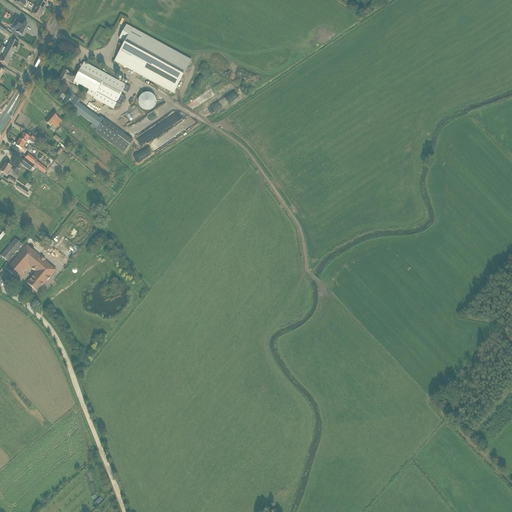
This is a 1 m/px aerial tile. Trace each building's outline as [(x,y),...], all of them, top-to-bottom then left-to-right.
[(17,0),(15,4),(23,9),(26,4),(20,0),(17,0)] [(38,0),(35,6),(36,7),(32,14),(39,18),(43,11),(47,4),(39,0),(38,0)] [(16,20),(11,31),(13,31),(12,34),(17,37),(19,34),(22,36),(24,32),(25,29),(27,25),(21,22),(16,20)] [(174,93),(191,62),(126,26),(119,39),(125,42),(115,61),(174,93)] [(3,32),(9,37),(12,34),(5,29),(3,32)] [(2,46),(0,49),(0,52),(3,54),(0,59),(0,61),(3,63),(7,66),(14,52),(19,44),(14,42),(11,40),(6,48),(2,46)] [(64,71),(59,80),(64,83),(66,80),(71,82),(78,86),(79,84),(81,79),(98,89),(95,94),(116,104),(120,106),(124,100),(125,100),(126,99),(125,98),(124,98),(125,96),(121,94),(123,91),(127,93),(130,87),(126,85),(88,65),(84,63),(79,70),(76,77),(69,74),(65,71),(64,71)] [(138,101),(138,103),(138,104),(139,106),(139,107),(140,109),(142,110),(143,110),(144,111),(147,111),(149,111),(151,110),(152,110),(153,109),(154,107),(155,106),(156,104),(156,102),(156,101),(155,99),(154,97),(153,96),(152,95),(151,94),(150,94),(148,93),(146,93),(144,93),(143,94),(141,95),(140,96),(139,98),(138,100),(138,101)] [(69,95),(63,103),(68,106),(74,99),(69,95)] [(74,99),(72,102),(77,105),(78,103),(80,100),(76,97),(74,99)] [(45,122),(50,127),(58,118),(52,113),(45,122)] [(96,131),(95,133),(124,154),(133,142),(105,120),(96,131)] [(24,134),(20,139),(26,143),(28,140),(34,144),(38,139),(37,138),(33,136),(31,138),(24,134)] [(18,143),(16,146),(20,149),(25,152),(27,150),(29,145),(26,143),(20,139),(20,140),(19,140),(18,140),(17,142),(17,143),(18,143)] [(32,164),(32,165),(44,174),(48,170),(35,161),(36,160),(28,154),(24,158),(32,164)] [(24,159),(20,164),(30,172),(34,167),(24,159)] [(5,164),(0,172),(7,176),(10,171),(13,173),(15,170),(5,164)] [(1,256),(8,261),(22,244),(15,239),(1,256)] [(26,283),(37,292),(46,281),(47,281),(50,277),(49,277),(56,270),(44,260),(41,257),(41,258),(27,245),(6,269),(17,278),(28,265),(32,268),(32,269),(35,271),(36,272),(38,274),(36,277),(33,275),(26,283)] [(52,254),(62,261),(66,256),(56,248),(52,254)]
